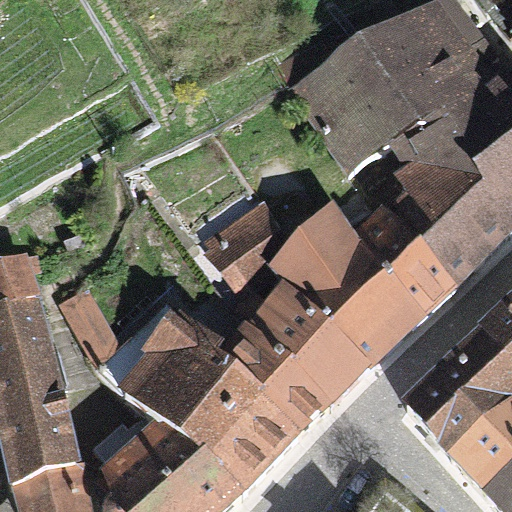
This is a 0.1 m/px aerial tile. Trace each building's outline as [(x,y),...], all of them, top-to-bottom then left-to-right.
[(438,133),(504,72),(455,0),(435,0),(292,87),(359,185),(392,163),(399,158),(438,133)] [(511,41),(511,0),(510,0),(494,14),(511,41)] [(511,64),(504,72),(438,133),(399,158),(416,186),(382,206),(455,298),(511,246),(511,64)] [(331,321),(371,368),(431,327),(356,230),(333,203),(287,236),(269,268),(281,278),(331,321)] [(382,206),(356,230),(431,327),(455,298),(382,206)] [(269,268),(287,236),(264,209),(201,256),(248,320),(281,278),(269,268)] [(0,444),(10,495),(16,511),(84,511),(87,476),(39,267),(0,275),(0,444)] [(243,358),(238,362),(298,436),(371,368),(331,321),(281,278),(248,320),(233,336),(243,358)] [(511,293),(479,325),(511,365),(511,293)] [(91,298),(65,315),(100,368),(126,351),(91,298)] [(155,420),(234,503),(298,436),(238,362),(167,316),(116,389),(155,420)] [(511,465),(511,365),(479,325),(401,401),(482,493),(511,465)] [(101,469),(106,511),(223,511),(234,503),(155,420),(101,469)] [(511,511),(511,465),(482,493),(498,511),(511,511)]
